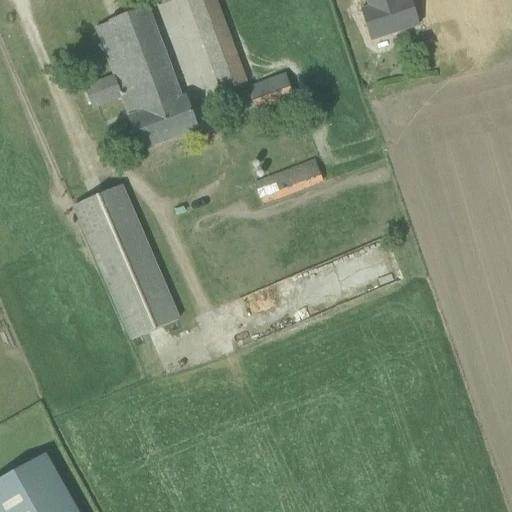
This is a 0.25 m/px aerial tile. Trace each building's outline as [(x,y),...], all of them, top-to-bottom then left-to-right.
[(419,25),(410,0),(367,0),(370,8),(362,11),(371,41),(419,25)] [(449,1),(430,7),(442,45),(461,39),(449,1)] [(147,9),(131,15),(96,28),(114,76),(85,87),(93,109),(122,98),(141,151),(198,130),(185,97),(180,99),(147,10),(147,9)] [(248,83),(228,32),(203,41),(222,93),(248,83)] [(285,74),(247,89),(255,112),(294,97),(285,74)] [(324,183),(314,159),(272,176),(254,183),(264,206),(324,183)] [(121,186),(74,206),(132,341),(179,321),(121,186)] [(78,511),(46,455),(0,480),(0,511),(78,511)]
